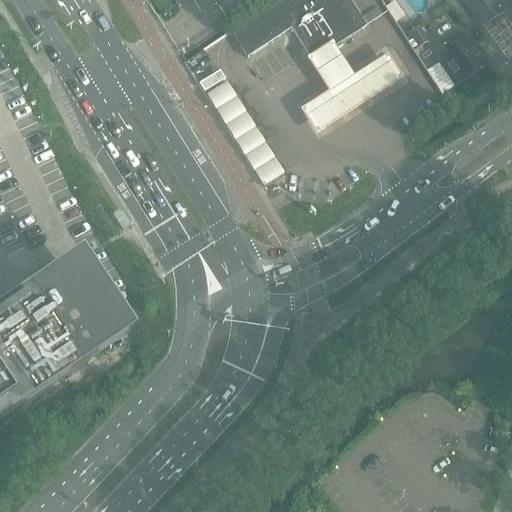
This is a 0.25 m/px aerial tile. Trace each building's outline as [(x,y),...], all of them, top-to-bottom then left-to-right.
[(367,28),(348,0),(282,0),(231,34),(237,43),(248,60),(292,31),(312,63),(343,44),(367,28)] [(505,14),(495,0),(462,0),(483,29),(505,14)] [(429,42),(419,29),(410,35),(419,49),(429,42)] [(486,66),(467,40),(467,41),(462,34),(450,42),(455,49),(442,59),(461,84),(486,66)] [(310,59),(310,64),(329,95),(301,115),(316,139),(404,81),(388,58),(355,78),(335,48),(310,59)] [(87,368),(138,332),(85,253),(32,289),(25,294),(19,298),(0,310),(0,426),(22,411),(50,393),(72,378),(87,368)]
